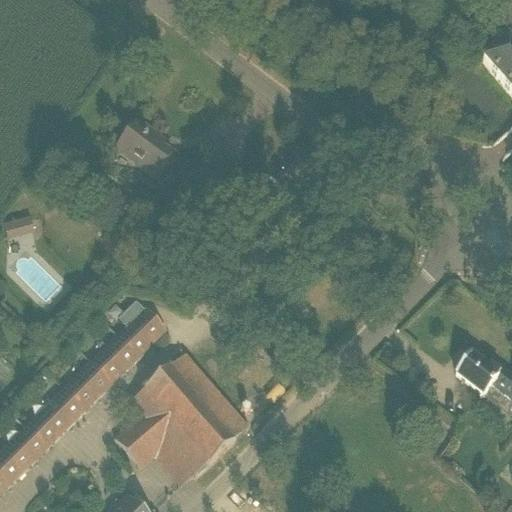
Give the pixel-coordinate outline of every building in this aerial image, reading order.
[(511,49),(507,44),(482,65),(511,99),(511,49)] [(154,181),(172,158),(157,146),(160,141),(137,124),(119,148),(145,167),(141,172),(154,181)] [(4,241),(32,235),(28,218),(0,225),(4,241)] [(0,497),(166,335),(144,313),(0,453),(0,497)] [(455,378),(482,398),(491,388),(511,403),(511,379),(489,361),(485,367),(471,357),(455,378)] [(130,406),(195,479),(208,467),(209,468),(235,444),(248,432),(185,359),(130,406)] [(139,511),(128,500),(116,511),(139,511)]
